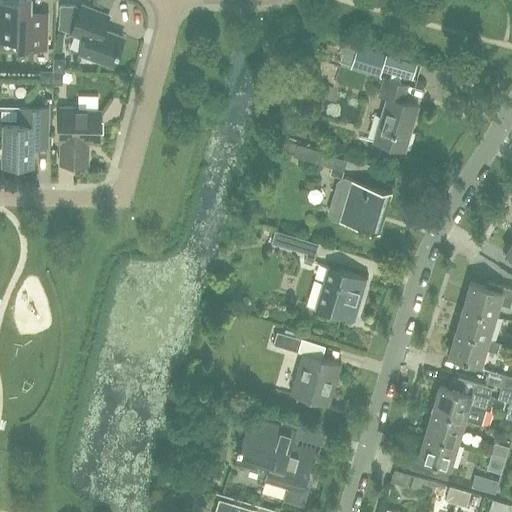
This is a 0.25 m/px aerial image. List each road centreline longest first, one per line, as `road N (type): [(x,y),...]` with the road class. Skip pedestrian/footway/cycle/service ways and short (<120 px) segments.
road 1 (residential): [(348,511),(411,298),(444,222),(511,110)]
road 2 (residential): [(121,191),(174,0)]
road 3 (residential): [(121,191),(108,199),(0,196)]
